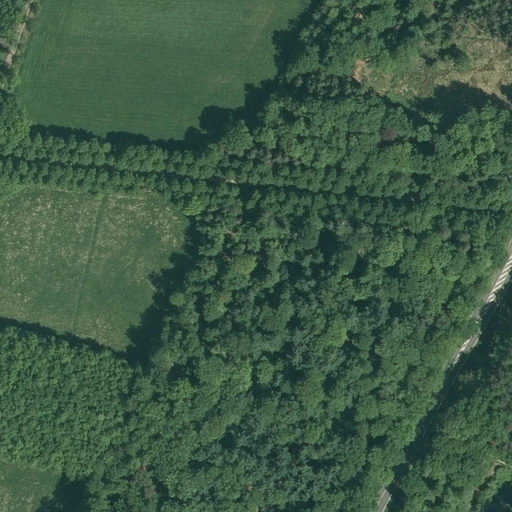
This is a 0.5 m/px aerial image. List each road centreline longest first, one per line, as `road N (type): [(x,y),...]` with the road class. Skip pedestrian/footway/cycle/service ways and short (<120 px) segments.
road 1 (track): [(0,154),(511,213)]
road 2 (primary): [(373,511),(511,260)]
